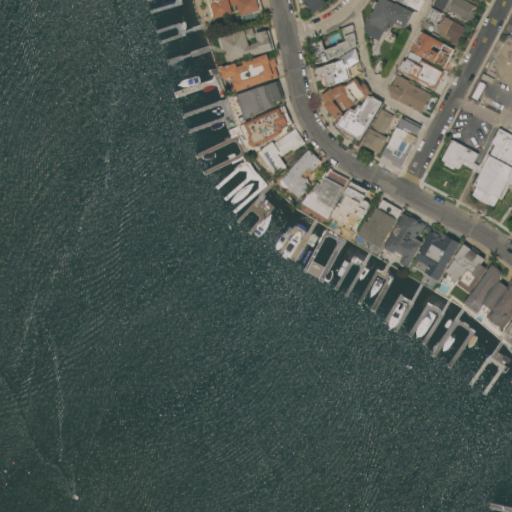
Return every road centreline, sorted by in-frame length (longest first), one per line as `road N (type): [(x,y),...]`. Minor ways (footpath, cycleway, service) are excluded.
road 1 (residential): [(278,0),(304,108),(321,138),(511,258)]
road 2 (residential): [(406,195),(507,0)]
